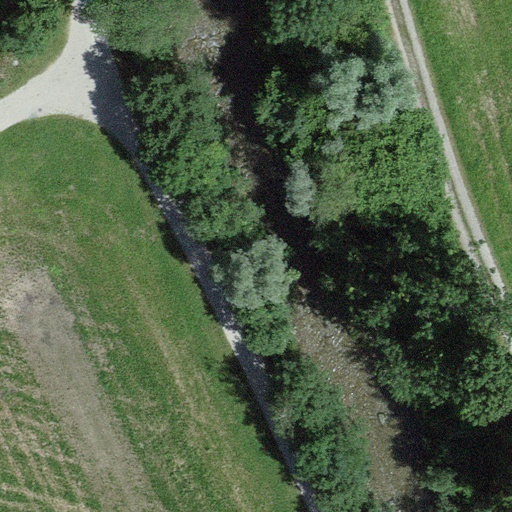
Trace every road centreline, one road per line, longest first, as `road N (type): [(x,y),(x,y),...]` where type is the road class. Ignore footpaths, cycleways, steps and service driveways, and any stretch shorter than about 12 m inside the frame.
road 1 (unknown): [(303,0),(351,134),(453,353),(511,450)]
road 2 (track): [(394,0),(453,215),(511,336)]
